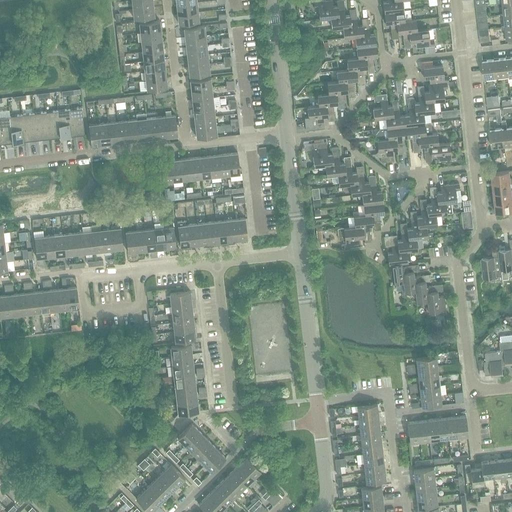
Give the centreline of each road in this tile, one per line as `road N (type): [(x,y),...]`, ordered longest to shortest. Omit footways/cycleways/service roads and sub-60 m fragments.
road 1 (residential): [(186,144),(0,165)]
road 2 (residential): [(474,389),(457,267),(482,229)]
road 3 (residential): [(316,400),(299,253)]
road 4 (residential): [(186,144),(167,0)]
road 5 (residential): [(216,261),(232,402)]
road 6 (residential): [(285,133),(269,0)]
road 7 (residential): [(137,270),(140,307),(85,312),(82,275)]
